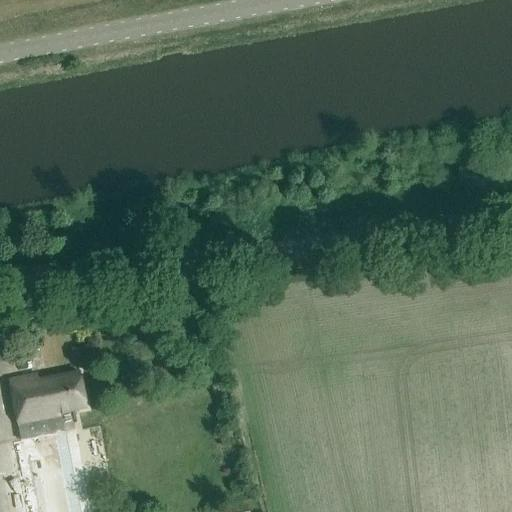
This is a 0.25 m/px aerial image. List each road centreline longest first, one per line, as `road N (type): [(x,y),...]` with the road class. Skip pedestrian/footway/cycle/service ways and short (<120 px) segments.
road 1 (tertiary): [(0,289),(511,221)]
road 2 (tertiary): [(272,0),(0,54)]
